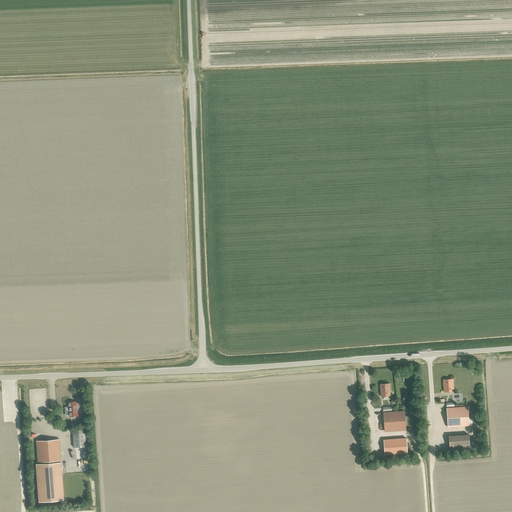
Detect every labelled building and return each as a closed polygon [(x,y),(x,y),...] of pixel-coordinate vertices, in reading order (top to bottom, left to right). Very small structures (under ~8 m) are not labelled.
[(444,392),(453,391),(452,379),(443,380),(444,392)] [(381,396),(390,396),(389,384),(380,384),(381,396)] [(69,416),(77,416),(76,401),(68,402),(69,416)] [(448,427),(469,426),(467,407),(447,408),(448,427)] [(385,432),(406,430),(404,411),(383,412),(385,432)] [(74,447),(86,447),(85,429),(73,430),(74,447)] [(465,435),(445,436),(445,443),(458,443),(458,447),(465,447),(465,435)] [(385,455),(407,453),(406,438),(384,440),(385,455)] [(38,462),(61,460),(59,439),(36,441),(38,462)] [(39,502),(64,500),(61,462),(36,464),(39,502)]
